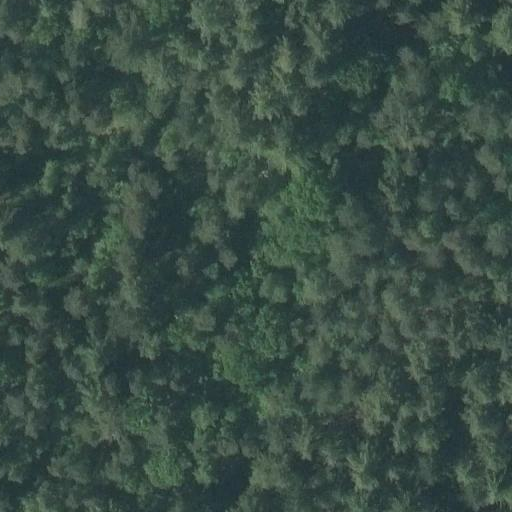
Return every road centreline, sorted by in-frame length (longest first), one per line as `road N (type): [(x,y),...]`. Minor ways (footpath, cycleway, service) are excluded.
road 1 (track): [(391,0),(204,511)]
road 2 (track): [(220,469),(511,248)]
road 3 (track): [(334,163),(78,0)]
